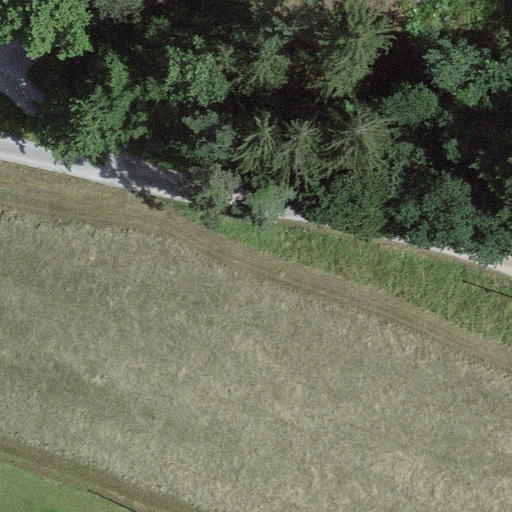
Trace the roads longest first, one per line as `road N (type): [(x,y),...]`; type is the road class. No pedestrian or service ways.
road 1 (track): [(511,260),(184,193),(0,77)]
road 2 (track): [(0,147),(184,193)]
road 3 (track): [(123,0),(0,60)]
